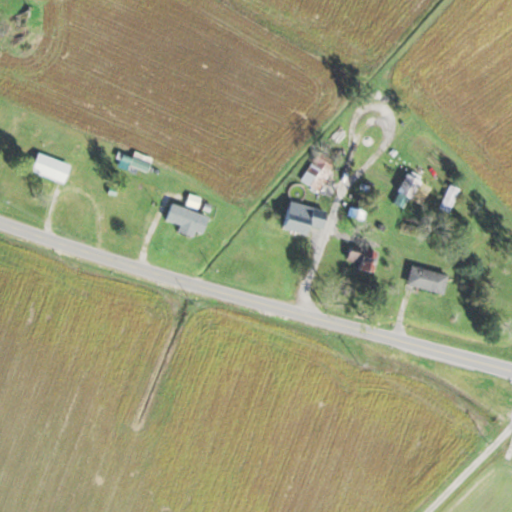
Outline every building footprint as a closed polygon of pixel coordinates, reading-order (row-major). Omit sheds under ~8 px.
[(61,185),(70,167),(37,151),(28,169),(61,185)] [(300,180),(319,192),(336,163),(317,152),(300,180)] [(459,189),(449,185),(439,208),(449,213),(459,189)] [(305,233),(307,226),(323,230),(327,211),(285,201),(279,227),(305,233)] [(190,237),(192,231),(201,234),(207,216),(169,204),(163,221),(178,225),(176,232),(190,237)] [(344,257),(365,273),(375,261),(354,244),(344,257)] [(404,285),(440,296),(446,276),(410,265),(404,285)]
